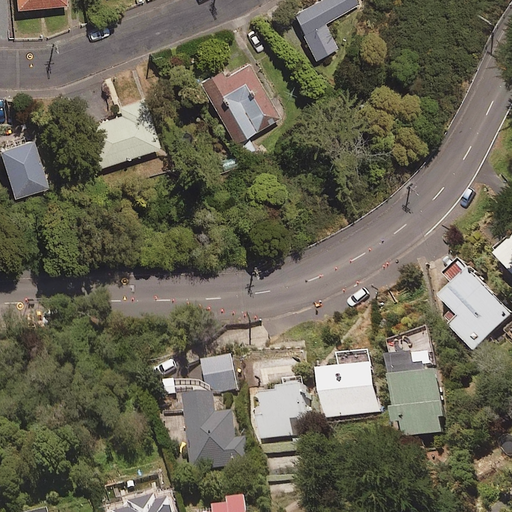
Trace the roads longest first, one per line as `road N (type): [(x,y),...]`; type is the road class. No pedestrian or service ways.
road 1 (secondary): [(511,61),(452,179),(352,260),(262,293),(0,302)]
road 2 (tertiary): [(0,69),(54,66),(230,0)]
